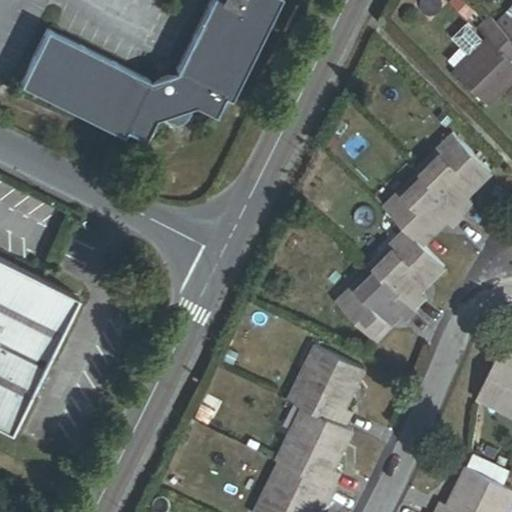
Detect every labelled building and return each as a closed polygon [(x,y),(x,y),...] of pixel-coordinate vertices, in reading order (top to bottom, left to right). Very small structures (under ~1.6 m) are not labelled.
[(227,102),(276,0),(208,0),(173,73),(169,72),(164,71),(159,72),(154,74),(150,77),(147,81),(147,82),(43,32),(16,88),(120,138),(122,133),(141,142),(153,117),(155,120),(158,123),(162,125),(167,126),(172,126),(176,125),(181,123),(184,120),(186,116),(188,111),(188,106),(213,118),(222,99),(227,102)] [(463,0),(451,0),(450,2),(467,19),(475,11),(463,0)] [(511,0),(504,8),(506,10),(494,22),(511,39),(511,0)] [(511,78),(511,61),(505,54),(511,46),(511,39),(494,22),(488,15),(477,26),(487,36),(484,39),(466,21),(452,35),(470,53),(454,68),(488,103),(511,78)] [(444,110),(438,117),(446,125),(452,119),(444,110)] [(474,187),(491,170),(456,136),(441,151),(437,147),(417,168),(419,170),(460,211),(471,201),(462,192),(470,184),(474,187)] [(403,156),(397,163),(406,172),(412,165),(403,156)] [(460,211),(419,170),(397,192),(400,195),(386,209),(409,232),(420,244),(437,227),(434,225),(442,217),(452,226),(463,214),(460,211)] [(295,212),(288,226),(296,231),(304,216),(295,212)] [(427,282),(443,266),(420,244),(409,232),(396,246),(392,242),(370,264),(371,266),(413,307),(424,296),(415,288),(424,279),(427,282)] [(39,365),(73,295),(0,259),(0,426),(7,430),(26,391),(35,395),(39,388),(38,385),(35,384),(40,377),(42,377),(43,377),(45,377),(48,370),(39,365)] [(413,307),(371,266),(350,288),(352,291),(339,305),(373,338),(374,339),(389,323),(387,321),(395,312),(404,321),(415,310),(413,307)] [(232,338),(226,353),(237,358),(243,343),(232,338)] [(345,406),(353,390),(348,387),(359,365),(319,346),(305,374),(301,372),(288,398),(307,408),(344,426),(352,409),(345,406)] [(511,358),(499,352),(479,391),(507,406),(505,409),(511,412),(511,358)] [(336,449),(346,427),(344,426),(307,408),(293,436),(289,434),(277,459),(278,460),(332,486),(339,470),(333,467),(341,451),(336,449)] [(312,511),(319,499),(327,502),(334,487),(332,486),(278,460),(265,486),(270,488),(258,511),(312,511)] [(497,511),(510,487),(470,466),(459,489),(455,488),(447,504),(440,500),(433,511),(497,511)]
